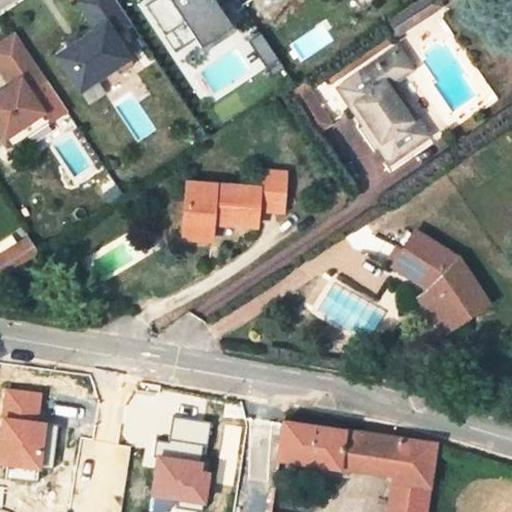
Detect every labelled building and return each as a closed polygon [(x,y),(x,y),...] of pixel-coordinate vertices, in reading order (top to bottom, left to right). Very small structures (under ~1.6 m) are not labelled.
[(132,21),(117,0),(77,0),(96,28),(82,37),(70,45),(57,54),(80,89),(116,65),(120,72),(135,62),(115,33),(132,21)] [(150,0),(145,4),(165,34),(185,20),(196,37),(227,16),(216,0),(150,0)] [(227,16),(196,37),(202,45),(233,24),(227,16)] [(82,37),(78,30),(66,38),(70,45),(82,37)] [(275,52),(261,30),(249,38),(263,60),(275,52)] [(16,32),(0,42),(0,57),(23,42),(16,32)] [(46,77),(23,42),(0,57),(0,66),(11,83),(0,90),(0,130),(4,137),(44,110),(30,89),(46,77)] [(389,159),(427,133),(400,93),(393,97),(386,86),(392,81),(411,68),(396,45),(339,87),(354,108),(358,105),(365,116),(360,119),(389,159)] [(201,73),(216,94),(250,70),(235,49),(201,73)] [(284,65),(275,52),(263,60),(272,74),(284,65)] [(393,97),(400,93),(392,81),(386,86),(393,97)] [(354,108),(360,119),(365,116),(358,105),(354,108)] [(283,208),(286,171),(260,169),(259,186),(189,180),(183,234),(212,236),(213,220),(256,223),(257,206),(283,208)] [(113,177),(100,186),(111,201),(123,193),(113,177)] [(486,302),(458,258),(416,229),(393,263),(427,285),(454,323),(486,302)] [(44,251),(34,237),(0,259),(0,274),(3,278),(44,251)] [(418,293),(444,331),(454,323),(427,285),(418,293)] [(393,483),(428,488),(434,443),(283,421),(282,425),(281,432),(270,430),(266,451),(278,453),(277,460),(339,470),(340,463),(392,470),(390,477),(390,482),(393,483)] [(271,424),(270,430),(281,432),(282,425),(271,424)] [(340,463),(339,470),(390,477),(392,470),(340,463)] [(424,511),(428,488),(393,483),(388,511),(424,511)]
